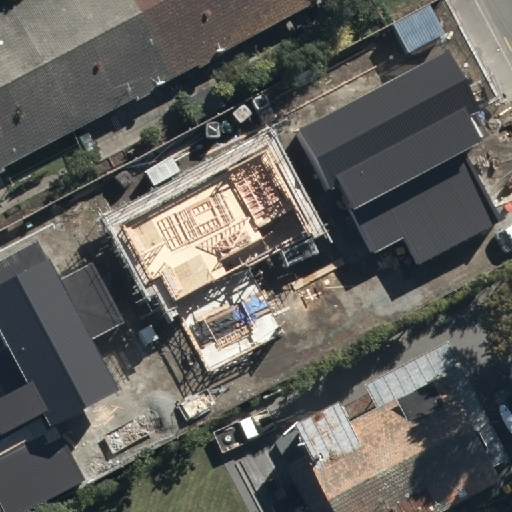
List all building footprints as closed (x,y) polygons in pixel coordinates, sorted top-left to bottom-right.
[(306,0),(24,0),(0,13),(0,171),(311,8),(306,0)] [(450,53),(296,135),(326,192),(336,187),(372,254),(404,237),(418,263),(499,220),(462,151),(484,140),(470,114),(480,109),(450,53)] [(284,333),(248,265),(312,232),(267,147),(120,225),(150,281),(161,274),(213,371),(284,333)] [(38,240),(0,259),(0,334),(26,384),(0,397),(0,434),(1,437),(44,414),(51,426),(119,390),(92,339),(124,321),(92,262),(59,280),(38,240)] [(338,401),(293,424),(309,455),(258,482),(274,511),(448,511),(502,484),(494,469),(510,461),(448,345),(366,388),(377,409),(349,423),(338,401)] [(58,427),(0,459),(0,499),(7,511),(23,511),(86,478),(58,427)]
